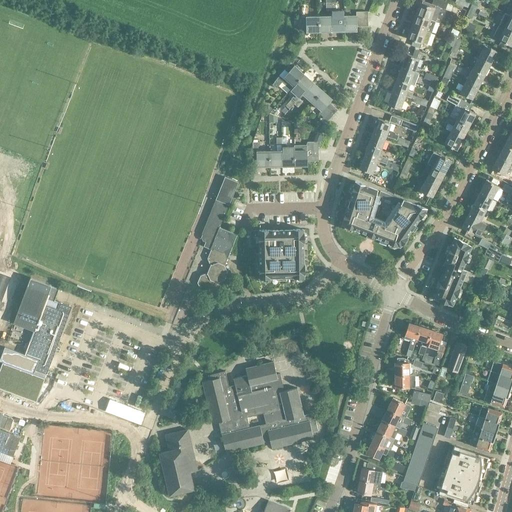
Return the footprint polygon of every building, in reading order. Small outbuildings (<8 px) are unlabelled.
[(429,20),(435,22),(435,21),(440,7),(451,11),(453,5),(438,0),(435,0),(434,4),(427,2),(426,5),(420,3),(416,15),(429,20)] [(336,2),(331,3),(331,10),(331,16),(331,31),(344,31),(344,16),(344,10),(336,11),(336,2)] [(319,31),(319,17),(306,17),(306,15),(308,15),(307,7),(302,7),(302,14),(301,14),(301,31),(306,30),(306,32),(319,31)] [(425,32),(431,33),(435,22),(429,20),(416,15),(412,26),(425,31),(425,32)] [(331,16),(319,17),(319,31),(331,31),(331,16)] [(344,16),(344,31),(356,31),(356,26),(356,22),(356,16),(344,16)] [(462,26),(467,28),(470,22),(465,19),(462,26)] [(511,31),(504,28),(505,27),(499,24),(493,36),(499,39),(498,39),(504,42),(504,43),(511,46),(511,43),(511,31)] [(425,31),(412,26),(407,38),(413,40),(411,44),(419,47),(421,43),(422,43),(422,42),(427,44),(431,33),(425,32),(425,31)] [(449,38),(455,41),(457,35),(452,33),(449,38)] [(452,47),(455,41),(449,38),(446,44),(452,47)] [(454,44),(459,47),(462,41),(456,38),(454,44)] [(451,50),(456,53),(459,47),(454,44),(451,50)] [(478,57),(490,63),(497,51),(490,48),(490,49),(484,46),(478,57)] [(401,66),(414,71),(418,59),(412,57),(413,56),(406,53),(401,66)] [(472,69),(484,75),(490,63),(478,57),(472,69)] [(446,70),(451,72),(454,67),(449,64),(446,70)] [(293,85),(303,74),(294,66),(292,68),(289,65),(275,81),(273,84),(276,87),(285,78),(293,85)] [(397,79),(409,84),(414,71),(401,66),(397,79)] [(466,80),(478,87),(484,75),(472,69),(466,80)] [(451,72),(446,70),(443,76),(449,79),(451,72)] [(312,82),(303,74),(293,85),(289,89),(295,94),(291,98),(292,98),(285,105),(289,109),(291,106),(292,106),(299,98),(302,94),(312,82)] [(432,74),(430,80),(436,82),(438,77),(432,74)] [(407,90),(409,84),(397,79),(392,92),(405,96),(414,99),(413,102),(419,104),(421,98),(415,96),(412,95),(413,92),(407,90)] [(478,87),(466,80),(460,92),(466,95),(466,96),(472,99),(478,87)] [(302,94),(312,102),(322,91),(312,82),(302,94)] [(446,99),(458,106),(461,99),(438,87),(436,91),(442,94),(445,95),(444,97),(447,98),(446,99)] [(331,99),(322,91),(312,102),(321,111),(319,113),(323,117),(320,120),(324,123),(321,127),(320,131),(324,132),(328,121),(328,120),(333,114),(325,106),(329,102),(331,99)] [(405,96),(392,92),(387,105),(394,107),(394,106),(400,108),(405,96)] [(299,98),(292,106),(295,109),(302,101),(299,98)] [(421,98),(419,104),(426,106),(428,100),(421,98)] [(430,105),(436,108),(438,102),(432,100),(430,105)] [(325,106),(333,114),(337,110),(329,102),(325,106)] [(457,120),(469,126),(475,114),(469,111),(463,108),(457,120)] [(392,122),(416,131),(418,125),(394,116),(392,122)] [(386,136),(396,140),(397,137),(398,134),(395,133),(394,132),(393,131),(395,125),(378,118),(373,131),(386,136)] [(469,126),(457,120),(451,131),(463,138),(469,126)] [(386,136),(373,131),(368,144),(381,149),(386,136)] [(463,138),(451,131),(445,143),(450,146),(456,150),(463,138)] [(281,137),(281,144),(281,151),(281,166),(294,165),(294,146),(287,146),(286,137),(281,137)] [(294,146),(294,165),(306,165),(306,161),(306,156),(318,156),(318,147),(319,147),(322,137),(316,137),(314,142),(307,142),(306,145),(294,145),(294,146)] [(395,142),(401,145),(403,139),(397,137),(396,140),(395,142)] [(403,139),(401,145),(408,147),(410,141),(403,139)] [(364,156),(377,161),(385,164),(387,160),(387,159),(379,156),(381,149),(368,144),(364,156)] [(511,148),(504,145),(498,157),(510,163),(511,158),(511,148)] [(269,166),(269,151),(256,152),(257,166),(269,166)] [(269,151),(269,166),(281,166),(281,151),(269,151)] [(432,166),(445,172),(451,160),(445,157),(444,158),(433,152),(428,164),(432,166)] [(377,161),(364,156),(359,169),(366,171),(372,173),(377,161)] [(510,163),(498,157),(492,169),(498,172),(496,176),(501,179),(510,163)] [(387,160),(385,164),(385,166),(390,168),(393,162),(387,160)] [(393,162),(390,168),(397,171),(399,165),(393,162)] [(409,169),(403,166),(400,172),(406,175),(409,169)] [(426,178),(438,184),(445,172),(432,166),(426,178)] [(225,177),(216,199),(229,204),(238,182),(225,177)] [(438,184),(426,178),(420,189),(426,192),(425,193),(432,196),(438,184)] [(479,192),(491,198),(497,187),(492,184),(492,183),(486,180),(479,192)] [(368,218),(377,189),(364,185),(365,184),(355,181),(354,184),(354,183),(351,193),(346,211),(343,221),(342,224),(345,225),(344,225),(354,229),(354,228),(366,233),(376,237),(388,241),(388,242),(398,245),(400,246),(401,244),(407,236),(419,218),(420,218),(425,210),(426,208),(417,204),(417,205),(403,200),(386,225),(381,223),(382,220),(373,217),(372,219),(368,218)] [(511,187),(505,184),(502,189),(511,194),(511,187)] [(380,191),(379,196),(397,203),(400,199),(380,191)] [(473,203),(485,210),(491,198),(479,192),(473,203)] [(204,246),(211,249),(208,258),(210,264),(207,272),(200,275),(197,282),(201,289),(207,292),(215,289),(217,282),(224,280),(227,272),(224,265),(237,234),(220,227),(229,204),(216,199),(201,234),(202,234),(201,237),(203,241),(205,242),(204,246)] [(473,203),(467,215),(486,225),(486,224),(480,220),(485,210),(473,203)] [(486,225),(467,215),(461,227),(467,230),(480,236),(486,225)] [(502,233),(508,236),(511,231),(506,227),(502,233)] [(293,277),(304,277),(304,274),(304,264),(303,242),(304,242),(303,232),(303,229),(293,229),(293,230),(269,230),(259,230),(259,233),(259,243),(260,265),(259,265),(259,275),(260,275),(260,278),(270,278),(270,277),(293,277)] [(508,236),(502,233),(499,239),(504,242),(507,238),(508,236)] [(438,289),(435,298),(439,299),(439,300),(448,303),(452,304),(455,296),(456,296),(459,287),(462,280),(471,283),(475,274),(462,268),(464,262),(465,262),(469,253),(468,252),(471,246),(467,244),(458,239),(454,237),(451,245),(450,245),(447,255),(444,263),(448,265),(442,280),(441,280),(438,289)] [(503,245),(509,248),(511,241),(511,239),(507,238),(504,242),(503,245)] [(485,251),(496,257),(501,248),(490,242),(485,251)] [(481,265),(490,270),(494,261),(485,257),(481,265)] [(37,271),(17,318),(38,326),(28,349),(43,356),(40,365),(50,369),(78,299),(66,294),(65,296),(62,295),(66,283),(37,271)] [(472,283),(486,289),(491,278),(476,272),(472,283)] [(481,300),(492,305),(496,294),(487,290),(485,296),(483,295),(481,300)] [(511,322),(498,316),(494,326),(507,331),(509,326),(511,327),(511,322)] [(416,338),(420,326),(408,323),(404,334),(405,335),(404,338),(411,340),(406,355),(411,356),(416,338)] [(416,338),(423,341),(422,345),(421,345),(418,353),(423,355),(426,346),(431,330),(420,326),(416,338)] [(431,330),(426,346),(437,350),(433,362),(439,364),(445,347),(438,345),(442,334),(431,330)] [(40,365),(43,356),(27,349),(8,341),(2,356),(5,357),(0,369),(0,380),(39,397),(50,369),(40,365)] [(448,368),(457,371),(467,346),(457,342),(448,368)] [(496,357),(486,354),(484,359),(494,362),(496,357)] [(421,367),(423,368),(427,367),(427,366),(428,367),(429,365),(428,364),(414,359),(412,358),(411,360),(414,361),(412,365),(421,367)] [(394,362),(394,375),(412,375),(412,367),(409,367),(409,361),(394,362)] [(239,431),(243,448),(270,442),(272,448),(314,439),(312,433),(318,432),(314,413),(303,416),(297,388),(284,391),(280,374),(276,375),(273,362),(246,368),(248,375),(234,379),(235,385),(229,386),(230,390),(234,389),(236,396),(238,396),(241,411),(251,409),(252,413),(253,413),(254,416),(264,414),(266,425),(250,429),(249,425),(242,427),(243,430),(239,431)] [(495,372),(511,377),(511,367),(496,362),(495,367),(496,367),(495,372)] [(242,427),(249,425),(247,418),(254,416),(253,413),(252,413),(251,409),(241,411),(238,396),(236,396),(234,389),(230,390),(229,386),(226,371),(210,374),(212,379),(203,381),(213,424),(219,422),(224,442),(226,452),(243,448),(239,431),(243,430),(242,427)] [(487,380),(490,381),(510,388),(511,381),(511,377),(495,372),(490,371),(487,380)] [(474,376),(466,373),(462,383),(470,385),(471,382),(472,383),(474,376)] [(414,375),(412,375),(394,375),(395,387),(408,387),(415,387),(415,375),(414,375)] [(434,387),(440,389),(444,377),(438,375),(434,387)] [(487,390),(507,397),(510,388),(490,381),(487,390)] [(459,392),(467,395),(470,385),(462,383),(459,392)] [(412,397),(429,400),(430,394),(413,390),(412,397)] [(433,400),(440,403),(444,393),(436,390),(433,400)] [(507,397),(487,390),(484,400),(504,407),(507,397)] [(404,417),(406,417),(411,406),(392,397),(387,409),(399,415),(399,414),(404,417)] [(429,400),(412,397),(410,403),(427,407),(429,400)] [(143,412),(110,400),(106,411),(139,423),(143,412)] [(427,409),(439,413),(441,406),(429,402),(427,409)] [(479,416),(499,423),(502,413),(482,406),(479,416)] [(399,415),(387,409),(382,419),(394,425),(399,415)] [(475,425),(496,432),(499,423),(479,416),(475,425)] [(406,417),(404,417),(402,421),(410,425),(412,420),(406,417)] [(447,427),(452,429),(455,419),(450,417),(447,427)] [(382,419),(376,430),(389,436),(395,438),(397,433),(405,436),(407,431),(399,427),(399,428),(394,425),(382,419)] [(403,481),(418,486),(434,439),(432,438),(436,427),(423,423),(403,481)] [(496,432),(475,425),(472,435),(492,442),(496,432)] [(452,429),(447,427),(443,437),(449,438),(452,429)] [(0,451),(13,456),(20,437),(9,433),(0,429),(0,451)] [(159,453),(170,495),(194,489),(190,472),(198,470),(188,430),(165,435),(169,451),(159,453)] [(383,447),(384,446),(387,440),(391,443),(399,447),(400,446),(401,446),(402,443),(401,443),(402,442),(395,438),(389,436),(376,430),(371,441),(383,447)] [(492,442),(472,435),(469,445),(489,452),(492,442)] [(383,447),(371,441),(366,452),(378,458),(381,452),(394,458),(396,453),(384,446),(383,447)] [(438,493),(472,504),(474,500),(475,501),(481,484),(479,484),(481,477),(483,477),(488,461),(487,460),(488,456),(454,445),(438,493)] [(400,472),(402,473),(405,466),(393,461),(390,468),(400,472)] [(359,480),(379,483),(382,468),(368,462),(366,469),(361,468),(359,480)] [(386,485),(379,483),(359,480),(357,492),(370,494),(371,492),(376,493),(377,489),(385,490),(386,485)] [(416,486),(402,481),(401,482),(400,486),(401,487),(414,490),(416,486)] [(369,501),(396,506),(387,504),(385,503),(386,498),(370,496),(369,501)] [(411,500),(409,508),(418,511),(420,502),(411,500)] [(453,511),(469,511),(471,509),(444,500),(443,504),(454,508),(453,511)] [(268,501),(263,511),(261,511),(262,511),(261,511),(287,511),(289,509),(268,501)] [(352,511),(366,511),(367,511),(375,511),(375,510),(386,511),(392,511),(394,511),(396,506),(369,501),(368,506),(354,503),(352,511)]
